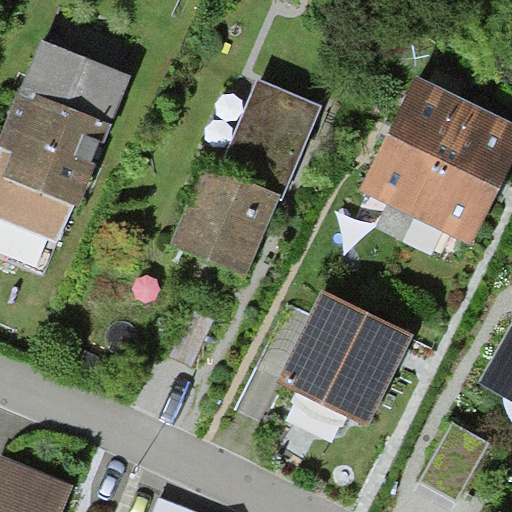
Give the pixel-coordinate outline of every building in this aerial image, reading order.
[(83,191),(130,64),(41,31),(3,133),(19,139),(9,164),(83,191)] [(473,227),(511,143),(511,111),(418,68),(367,178),(473,227)] [(250,261),(317,97),(261,74),(227,157),(209,150),(176,231),(250,261)] [(370,411),(413,321),(327,279),(284,369),(309,381),(299,401),(342,422),(351,402),(370,411)] [(511,339),(481,391),(511,409),(511,339)] [(468,494),(487,450),(450,435),(432,479),(468,494)] [(66,511),(76,487),(2,460),(0,466),(0,511),(66,511)]
